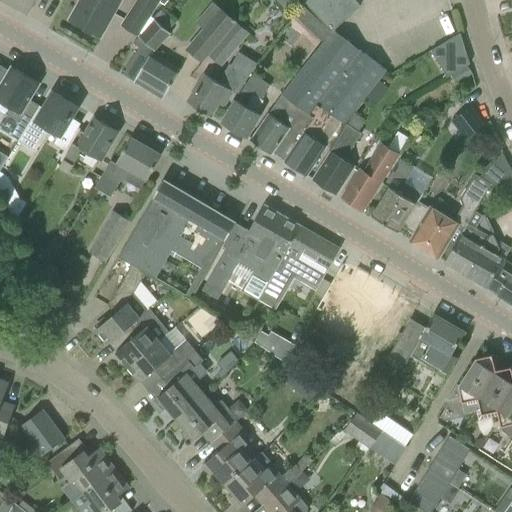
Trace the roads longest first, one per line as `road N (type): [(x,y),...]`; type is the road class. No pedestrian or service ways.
road 1 (tertiary): [(511,333),(0,30)]
road 2 (residential): [(193,511),(94,395),(0,344)]
